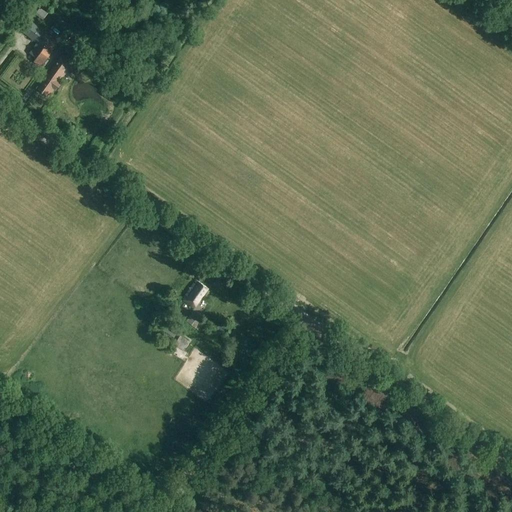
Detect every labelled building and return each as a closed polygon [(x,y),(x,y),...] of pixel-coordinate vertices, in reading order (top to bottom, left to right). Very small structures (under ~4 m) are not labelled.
[(10,21),(17,9),(3,0),(0,4),(0,14),(3,17),(5,17),(10,21)] [(40,8),(36,12),(44,18),(47,14),(40,8)] [(30,20),(21,32),(36,42),(29,53),(30,54),(36,58),(35,59),(33,61),(41,67),(57,44),(49,39),(51,37),(30,20)] [(61,55),(37,89),(49,97),(55,89),(56,90),(61,83),(60,82),(66,74),(63,72),(67,68),(69,69),(73,63),(61,55)] [(113,85),(110,89),(118,95),(121,91),(113,85)] [(195,306),(207,287),(196,280),(183,298),(195,306)] [(185,322),(197,330),(203,322),(196,318),(197,315),(192,312),(185,322)] [(222,333),(228,329),(224,322),(218,326),(222,333)] [(184,349),(191,338),(181,332),(175,343),(184,349)] [(220,385),(227,378),(223,374),(216,381),(220,385)]
